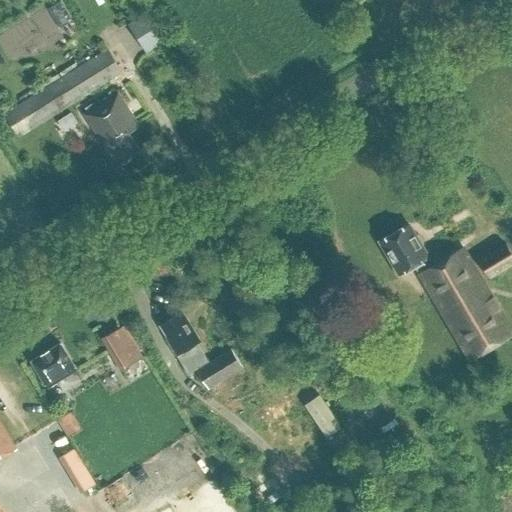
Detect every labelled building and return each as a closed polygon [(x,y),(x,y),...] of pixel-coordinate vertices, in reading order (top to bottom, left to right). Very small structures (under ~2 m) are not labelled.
[(169,37),(150,8),(127,23),(145,52),(169,37)] [(18,135),(122,71),(108,49),(5,113),(18,135)] [(116,166),(141,151),(128,131),(140,124),(118,91),(83,113),(116,166)] [(408,223),(383,238),(380,240),(400,274),(414,265),(469,359),(511,333),(511,331),(462,247),(432,265),(428,257),(408,223)] [(490,277),(511,264),(511,253),(505,243),(479,258),(490,277)] [(208,388),(243,367),(231,348),(209,362),(196,341),(199,340),(182,311),(161,324),(168,336),(166,337),(189,374),(197,369),(208,388)] [(119,369),(142,356),(123,324),(100,338),(119,369)] [(47,387),(76,369),(60,342),(31,360),(47,387)] [(386,408),(383,404),(370,383),(335,406),(351,431),(386,408)] [(340,425),(321,396),(306,406),(324,435),(340,425)] [(70,410),(57,418),(68,436),(81,428),(70,410)] [(0,457),(16,448),(12,441),(0,421),(0,457)] [(102,481),(117,471),(94,435),(78,445),(102,481)] [(186,443),(165,448),(168,457),(189,452),(186,443)] [(290,452),(268,464),(284,493),(306,480),(290,452)] [(263,511),(269,511),(288,500),(266,466),(244,481),(263,511)] [(140,467),(121,483),(134,498),(152,482),(140,467)] [(307,487),(298,495),(307,506),(316,498),(307,487)]
